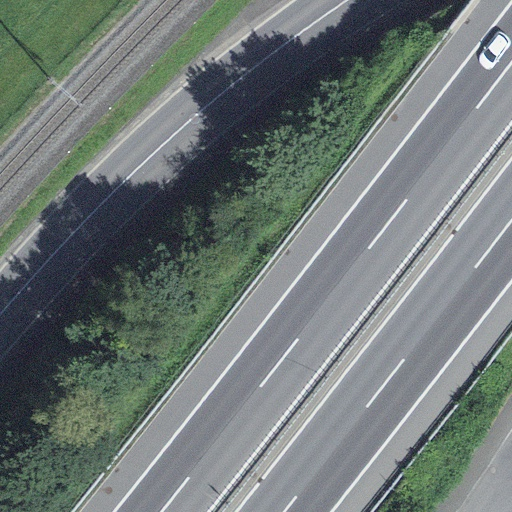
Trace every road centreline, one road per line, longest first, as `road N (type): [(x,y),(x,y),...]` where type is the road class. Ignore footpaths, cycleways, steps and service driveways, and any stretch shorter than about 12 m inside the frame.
road 1 (trunk): [(511,62),(160,511)]
road 2 (primary): [(347,0),(248,71),(132,173),(0,317)]
road 3 (trunk): [(283,511),(511,219)]
